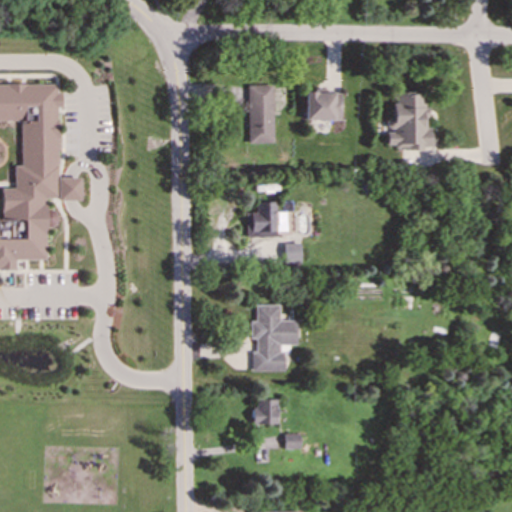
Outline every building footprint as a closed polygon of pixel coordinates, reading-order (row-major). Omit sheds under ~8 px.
[(0,264),(44,264),(43,226),(54,226),(54,210),(44,211),(44,200),(79,199),(78,177),(58,177),(56,83),(0,84),(0,264)] [(247,144),(273,144),(271,85),(246,85),(247,144)] [(304,123),(339,123),(339,92),(305,92),(304,123)] [(431,149),(431,127),(425,127),(425,93),(390,93),(390,132),(386,132),(386,149),(431,149)] [(290,210),(275,211),(275,201),(255,202),(255,212),(245,212),(246,238),(276,236),(275,232),(291,231),(290,210)] [(299,242),(282,243),(283,263),(300,262),(299,242)] [(250,371),(281,371),(281,344),(295,344),(295,320),(278,320),(278,304),(254,304),(254,320),(249,320),(249,338),(254,338),(255,351),(250,351),(250,371)] [(275,424),(276,399),(254,398),(254,407),(250,407),(250,423),(275,424)] [(298,433),(282,434),(282,448),(299,448),(298,433)]
